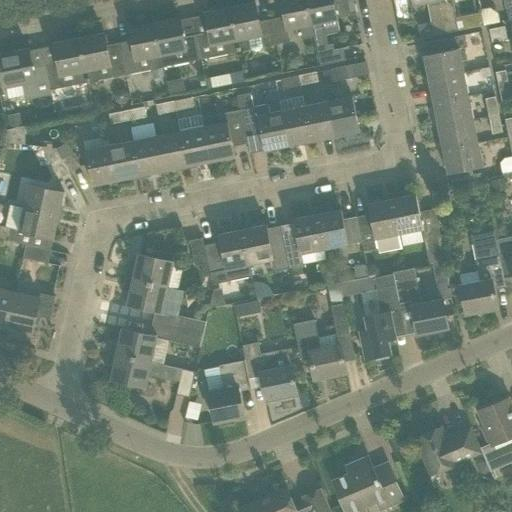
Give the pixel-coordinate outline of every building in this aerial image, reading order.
[(281,0),(284,16),(271,19),(276,44),(290,41),(288,29),(301,26),(304,39),(314,36),(306,0),(281,0)] [(321,66),(346,60),(343,48),(335,49),(333,44),(328,45),(326,35),(340,32),(333,0),(306,0),(314,36),(315,36),(321,66)] [(439,0),(413,0),(414,5),(428,2),(434,35),(446,33),(439,0)] [(439,0),(446,33),(459,30),(452,0),(439,0)] [(255,4),(230,9),(239,51),(251,49),(255,52),(261,51),(263,46),(276,44),(271,19),(259,21),(255,4)] [(193,17),(195,27),(201,59),(239,51),(230,9),(205,14),(206,16),(194,19),(194,17),(193,17)] [(180,19),(155,24),(163,67),(175,64),(189,62),(201,59),(195,27),(182,29),(180,19)] [(132,40),(119,43),(126,75),(163,67),(155,24),(130,29),(132,40)] [(507,39),(504,26),(489,29),(491,42),(507,39)] [(112,78),(126,75),(119,43),(107,45),(104,34),(79,40),(87,82),(99,79),(112,78)] [(467,47),(465,34),(429,42),(431,54),(424,55),(429,79),(464,72),(461,60),(467,59),(464,47),(467,47)] [(58,63),(45,65),(50,89),(63,87),(77,84),(87,82),(79,40),(55,45),(58,63)] [(51,95),(50,89),(45,65),(33,68),(29,50),(0,55),(0,56),(6,87),(7,86),(7,87),(23,84),(26,100),(51,95)] [(332,69),(334,81),(349,78),(346,66),(332,69)] [(491,75),(489,66),(479,67),(481,77),(491,75)] [(153,78),(164,75),(163,69),(152,71),(153,78)] [(334,78),(332,69),(322,71),(325,80),(334,78)] [(496,72),(499,89),(510,87),(506,70),(496,72)] [(231,73),(233,83),(246,80),(244,71),(231,73)] [(317,72),(299,75),(301,85),(319,82),(317,72)] [(429,79),(434,103),(468,96),(464,72),(429,79)] [(284,89),(301,85),(299,75),(282,79),(284,89)] [(169,79),(172,92),(185,89),(182,77),(169,79)] [(511,105),(511,99),(510,87),(499,89),(503,108),(511,105)] [(251,92),(238,95),(247,144),(262,141),(264,151),(288,146),(281,110),(271,112),(269,104),(254,107),(251,92)] [(240,109),(202,117),(211,162),(235,157),(233,147),(247,144),(238,95),(237,95),(240,109)] [(353,96),(328,101),(335,136),(360,131),(353,96)] [(468,96),(434,103),(438,126),(473,120),(468,96)] [(489,116),(499,114),(496,96),(486,98),(489,116)] [(192,97),(174,101),(176,111),(194,107),(192,97)] [(159,114),(176,111),(174,101),(157,105),(159,114)] [(312,141),(335,136),(328,101),(305,106),(312,141)] [(305,106),(281,110),(288,146),(312,141),(305,106)] [(145,107),(127,110),(129,120),(147,117),(145,107)] [(112,124),(129,120),(127,110),(110,114),(112,124)] [(23,126),(20,113),(7,116),(10,129),(23,126)] [(499,114),(489,116),(493,134),(503,131),(499,114)] [(204,126),(180,131),(188,166),(211,162),(202,117),(204,126)] [(473,120),(438,126),(443,150),(478,143),(473,120)] [(19,143),(19,128),(6,131),(6,142),(19,143)] [(180,131),(157,136),(164,171),(188,166),(180,131)] [(107,136),(109,145),(116,181),(140,176),(133,140),(110,145),(108,136),(107,136)] [(140,176),(164,171),(157,136),(133,140),(140,176)] [(57,148),(70,172),(81,166),(68,143),(57,148)] [(478,143),(443,150),(448,174),(483,167),(478,143)] [(93,186),(116,181),(109,145),(86,150),(93,186)] [(59,178),(70,172),(57,148),(41,146),(59,178)] [(490,181),(493,193),(507,190),(504,178),(490,181)] [(59,216),(64,191),(30,184),(24,208),(59,216)] [(399,234),(400,234),(422,230),(429,265),(446,261),(435,209),(419,211),(416,194),(411,195),(392,199),(399,234)] [(385,246),(392,250),(403,248),(400,234),(399,234),(392,199),(368,204),(370,215),(356,217),(363,251),(385,246)] [(0,238),(27,244),(27,245),(45,249),(47,238),(54,239),(59,216),(24,208),(19,229),(0,224),(0,238)] [(342,209),(317,214),(324,249),(325,249),(328,262),(339,260),(336,246),(348,244),(342,209)] [(300,254),(324,249),(317,214),(293,219),(300,254)] [(243,229),(250,264),(273,259),(267,224),(243,229)] [(251,272),(250,264),(243,229),(219,234),(220,243),(205,246),(204,246),(208,263),(213,285),(252,276),(251,272)] [(190,240),(195,266),(208,263),(204,246),(205,246),(203,237),(190,240)] [(501,256),(499,257),(495,239),(472,243),(477,261),(476,261),(478,271),(459,274),(462,286),(461,286),(466,313),(481,310),(481,314),(494,312),(494,308),(498,307),(494,288),(506,285),(501,256)] [(24,258),(49,263),(52,250),(45,249),(27,245),(24,258)] [(126,278),(168,287),(174,262),(139,254),(136,266),(128,264),(128,266),(128,267),(127,272),(126,278)] [(439,274),(446,272),(444,262),(433,264),(434,272),(439,274)] [(421,304),(416,277),(414,268),(395,272),(395,274),(405,323),(405,322),(414,320),(417,334),(449,328),(443,300),(421,304)] [(405,323),(395,274),(377,277),(379,288),(377,288),(382,314),(367,317),(369,329),(362,331),(367,357),(377,355),(377,359),(390,357),(389,353),(392,353),(389,339),(395,337),(396,339),(397,339),(394,325),(403,323),(405,323)] [(354,280),(357,293),(376,289),(376,288),(377,288),(375,276),(354,280)] [(168,287),(126,278),(124,284),(125,284),(124,287),(123,290),(123,291),(130,293),(127,305),(155,311),(152,323),(203,334),(206,321),(163,312),(168,287)] [(222,305),(222,287),(210,287),(210,305),(222,305)] [(0,325),(8,328),(16,292),(0,288),(0,325)] [(56,297),(40,293),(39,297),(16,292),(8,328),(33,333),(37,315),(51,318),(56,297)] [(246,315),(244,303),(235,305),(237,317),(246,315)] [(338,335),(351,332),(344,303),(331,306),(338,335)] [(150,334),(122,329),(120,341),(112,340),(111,341),(112,341),(111,344),(111,347),(110,347),(109,352),(163,364),(169,340),(200,347),(203,334),(152,323),(150,334)] [(310,352),(315,379),(346,372),(341,345),(321,349),(319,336),(308,339),(310,351),(310,352)] [(266,400),(297,393),(288,350),(262,355),(259,342),(243,345),(246,361),(250,379),(261,376),(266,400)] [(151,374),(179,381),(176,394),(189,397),(195,372),(163,365),(163,364),(109,352),(108,358),(107,364),(106,364),(106,365),(114,367),(111,380),(148,389),(151,374)] [(209,392),(215,422),(244,416),(240,389),(251,386),(250,379),(246,361),(220,366),(225,390),(209,392)] [(511,404),(508,397),(479,411),(487,428),(484,429),(491,444),(481,448),(485,455),(492,470),(511,461),(511,404)] [(431,474),(481,454),(470,429),(446,439),(441,427),(416,438),(431,474)] [(492,470),(485,455),(477,458),(475,463),(479,471),(484,474),(492,470)] [(367,511),(365,506),(376,501),(380,510),(403,499),(387,463),(373,469),(368,457),(356,462),(360,470),(333,481),(346,511),(367,511)] [(329,511),(320,490),(304,497),(306,502),(295,507),(287,489),(241,508),(242,511),(329,511)]
